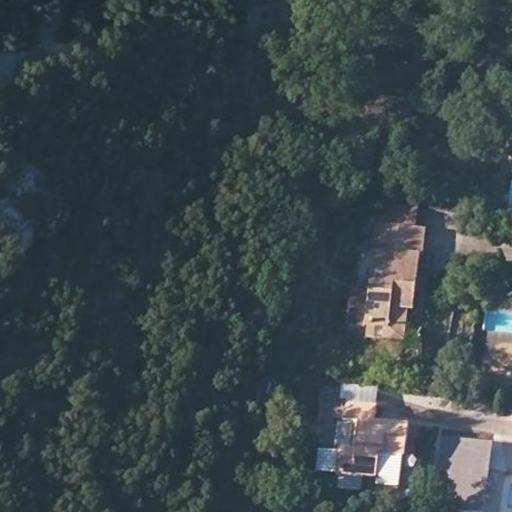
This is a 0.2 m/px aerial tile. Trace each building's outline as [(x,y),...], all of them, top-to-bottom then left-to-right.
[(383,204),(380,225),(403,227),(405,206),(383,204)] [(405,206),(403,227),(419,229),(421,208),(405,206)] [(403,227),(380,225),(372,295),(351,292),(348,324),(368,326),(367,337),(411,342),(420,258),(425,259),(428,230),(419,229),(403,227)] [(265,378),(261,398),(276,401),(280,381),(265,378)] [(337,402),(345,403),(378,407),(380,389),(339,384),(337,402)] [(344,420),(352,421),(364,422),(361,449),(349,448),(341,447),(337,480),(394,486),(397,458),(407,459),(410,428),(376,424),(378,407),(345,403),(344,420)] [(364,422),(352,421),(349,448),(361,449),(364,422)]
